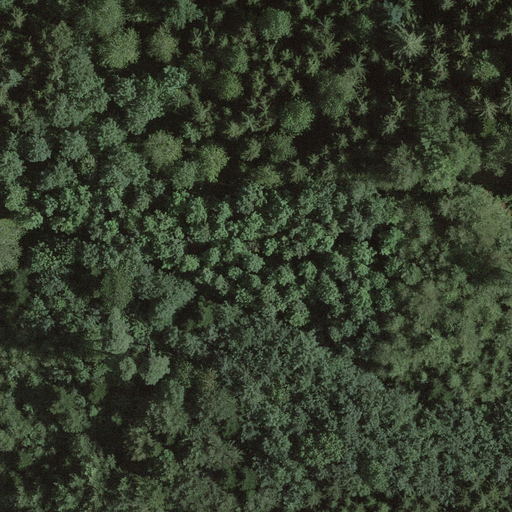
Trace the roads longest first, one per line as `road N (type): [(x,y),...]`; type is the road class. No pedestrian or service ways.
road 1 (track): [(0,214),(17,213),(314,334),(444,404),(511,405)]
road 2 (track): [(0,212),(44,184),(90,179),(476,179),(511,171)]
